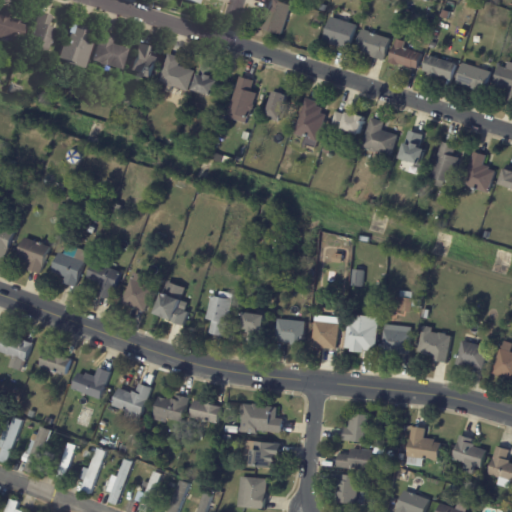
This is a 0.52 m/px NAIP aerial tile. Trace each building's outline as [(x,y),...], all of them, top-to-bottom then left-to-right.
[(262,30),(267,12),(269,13),(270,6),(269,6),(271,0),(278,2),(278,3),(292,7),(284,36),(262,30)] [(322,5),(328,7),(326,13),(320,11),(322,5)] [(0,6),(11,9),(8,19),(19,22),(18,25),(24,27),(19,45),(10,42),(11,41),(4,39),(4,41),(0,39),(0,6)] [(406,10),(415,12),(412,21),(404,19),(406,10)] [(444,11),(451,13),(449,19),(442,17),(444,11)] [(40,13),(52,17),(49,28),(55,30),(47,55),(27,49),(38,13),(40,13)] [(339,20),(359,27),(352,50),(342,47),(342,48),(329,44),(329,43),(325,42),(332,18),(339,20)] [(78,27),(90,30),(85,43),(93,46),(85,69),(59,60),(64,45),(67,47),(71,34),(74,35),(77,26),(78,27)] [(371,34),(393,41),(387,60),(384,59),(384,61),(373,58),(373,56),(364,53),(364,51),(358,49),(363,31),(364,32),(365,31),(371,33),(371,34)] [(103,33),(115,37),(112,45),(129,50),(122,71),(108,66),(106,67),(101,65),(101,64),(93,62),(102,33),(103,33)] [(406,43),(407,43),(405,49),(408,50),(408,49),(411,50),(411,51),(425,55),(420,71),(414,69),(412,69),(400,65),(400,67),(391,64),(398,40),(406,43)] [(139,45),(150,49),(148,52),(148,53),(148,54),(155,56),(155,55),(154,58),(161,60),(159,67),(155,80),(131,72),(139,45)] [(170,55),(182,59),(180,67),(196,72),(190,93),(176,88),(174,89),(169,87),(169,86),(161,83),(169,58),(170,55)] [(447,62),(459,66),(454,82),(441,78),(441,79),(439,78),(438,79),(429,76),(430,74),(425,72),(430,57),(447,62)] [(482,70),(493,74),(487,94),(457,85),(464,64),(482,70)] [(217,71),(214,78),(216,78),(215,81),(222,83),(217,99),(196,92),(201,76),(200,76),(203,66),(217,70),(217,71)] [(507,70),(511,71),(511,102),(507,101),(511,90),(509,89),(508,92),(494,87),(500,67),(507,70)] [(50,69),(58,71),(56,77),(49,76),(50,69)] [(242,78),(255,82),(251,93),(258,95),(255,105),(256,107),(254,111),(253,111),(250,120),(249,120),(247,125),(230,119),(231,114),(230,114),(241,78),(242,78)] [(287,97),(288,97),(288,98),(290,99),(288,106),(290,107),(288,114),(286,113),(283,122),(281,121),(280,124),(271,121),(272,118),(270,117),(277,95),(280,96),(280,94),(287,97)] [(126,98),(132,100),(130,107),(123,105),(126,98)] [(318,103),(320,104),(319,108),(325,110),(323,115),(329,117),(321,144),(296,136),(307,100),(318,103)] [(338,113),(348,116),(349,115),(360,118),(360,117),(368,119),(362,138),(355,136),(356,135),(345,132),(345,131),(333,127),(337,113),(338,113)] [(374,120),(385,123),(383,132),(399,137),(393,158),(378,153),(377,154),(372,152),(371,151),(364,149),(372,119),(374,120)] [(244,133),(250,135),(248,141),(242,140),(244,133)] [(411,133),(423,137),(420,147),(421,147),(420,150),(427,152),(423,168),(402,162),(410,133),(411,133)] [(445,144),(458,148),(455,158),(462,160),(454,186),(447,184),(446,189),(438,187),(440,181),(433,179),(444,143),(445,144)] [(325,147),(332,149),(330,155),(323,153),(325,147)] [(476,154),(488,157),(486,167),(493,169),(492,171),(498,173),(491,195),(483,193),(478,192),(478,190),(465,186),(475,153),(476,154)] [(510,164),(511,164),(511,189),(502,186),(509,163),(510,164)] [(0,227),(15,233),(6,260),(0,258),(0,227)] [(40,273),(30,269),(32,264),(18,259),(26,238),(44,244),(46,240),(53,243),(42,273),(40,273)] [(76,286),(65,282),(67,277),(54,272),(61,253),(66,254),(69,245),(90,252),(78,287),(76,286)] [(111,300),(100,296),(103,287),(100,286),(101,284),(88,279),(93,263),(99,265),(101,259),(110,262),(108,269),(122,273),(113,300),(112,300),(111,300)] [(366,270),(364,287),(353,286),(354,269),(366,270)] [(147,279),(145,284),(155,288),(146,312),(123,304),(135,273),(147,278),(147,279)] [(189,313),(185,326),(173,322),(174,320),(168,318),(168,320),(163,318),(163,316),(157,314),(168,282),(186,289),(179,309),(189,313)] [(234,294),(226,337),(211,334),(214,320),(208,319),(212,296),(220,297),(221,292),(234,294)] [(400,297),(414,299),(412,313),(399,311),(400,297)] [(260,342),(249,340),(251,329),(245,328),(247,312),(268,316),(266,332),(262,331),(260,342)] [(380,318),(377,352),(366,351),(366,353),(353,352),(353,349),(347,349),(350,315),(380,318)] [(298,345),(293,345),(293,343),(277,341),(279,319),(307,322),(305,346),(298,345)] [(323,322),(341,324),(338,350),(314,347),(316,322),(323,322)] [(413,328),(411,355),(397,354),(397,356),(384,355),(386,325),(413,328)] [(453,337),(449,364),(435,361),(436,356),(426,355),(426,354),(420,353),(424,326),(434,328),(433,333),(448,334),(448,336),(453,337)] [(25,340),(26,340),(26,341),(34,344),(27,361),(23,360),(1,352),(7,336),(6,336),(7,333),(8,333),(8,334),(19,338),(20,337),(20,338),(19,340),(25,342),(25,340)] [(477,345),(490,348),(484,370),(469,366),(469,367),(457,364),(463,341),(477,345)] [(511,353),(511,379),(494,374),(501,349),(511,353)] [(63,356),(73,360),(67,376),(53,371),(52,372),(41,368),(47,350),(63,356)] [(101,369),(112,373),(102,400),(74,390),(80,374),(87,376),(87,374),(97,377),(100,368),(101,369)] [(142,384),(154,389),(143,417),(121,409),(121,410),(119,409),(120,408),(114,406),(120,389),(133,394),(134,391),(137,393),(141,384),(142,384)] [(179,396),(187,397),(187,398),(191,399),(185,423),(169,419),(168,423),(154,420),(160,398),(172,400),(173,399),(176,400),(177,395),(179,396)] [(216,404),(217,404),(217,406),(223,408),(219,424),(192,418),(196,401),(206,403),(206,401),(216,404)] [(278,417),(278,419),(285,420),(284,432),(282,433),(258,431),(258,434),(242,433),(243,420),(242,419),(243,411),(244,410),(245,405),(253,406),(255,405),(259,405),(261,406),(279,408),(278,417)] [(342,441),(344,428),(351,428),(352,414),(376,416),(373,444),(342,441)] [(16,418),(24,422),(19,432),(21,433),(8,464),(0,460),(0,457),(10,434),(5,432),(8,424),(12,426),(16,418)] [(42,427),(53,431),(36,475),(26,471),(42,427)] [(416,427),(428,429),(426,439),(437,441),(437,443),(443,444),(441,462),(425,460),(424,466),(409,464),(414,427),(416,427)] [(38,436),(36,442),(28,463),(24,461),(27,454),(28,454),(35,435),(38,436)] [(463,436),(474,439),(473,444),(477,445),(476,447),(489,451),(484,469),(480,468),(477,476),(467,473),(470,465),(455,460),(462,436),(463,436)] [(282,447),(281,458),(277,458),(277,463),(274,462),(274,468),(253,466),(255,442),(282,444),(282,447)] [(57,469),(55,468),(57,463),(62,464),(70,444),(78,447),(65,481),(58,478),(61,470),(57,469)] [(499,447),(511,451),(508,460),(511,462),(511,464),(511,488),(500,485),(502,479),(491,475),(496,459),(495,459),(499,447)] [(108,452),(92,495),(83,492),(87,481),(82,479),(86,467),(92,470),(99,449),(108,452)] [(339,468),(341,454),(353,456),(353,449),(376,452),(374,472),(339,468)] [(134,463),(119,505),(110,502),(114,493),(109,492),(112,483),(117,484),(126,460),(134,463)] [(145,499),(155,472),(163,475),(148,511),(145,511),(141,510),(145,499)] [(360,477),(359,489),(365,490),(365,493),(359,493),(359,500),(358,500),(357,505),(340,504),(341,497),(338,497),(340,481),(342,481),(343,476),(360,477)] [(268,480),(266,510),(239,508),(242,478),(268,480)] [(169,511),(181,481),(189,484),(179,511),(169,511)] [(408,492),(432,501),(427,511),(398,511),(405,491),(408,492)] [(214,497),(210,507),(213,508),(211,511),(200,511),(207,494),(214,497)] [(6,511),(11,500),(20,503),(17,511),(19,511),(6,511)] [(439,511),(442,504),(457,509),(459,503),(470,507),(467,511),(439,511)]
